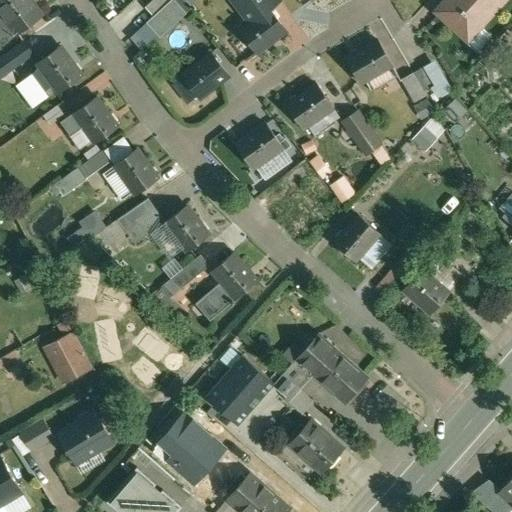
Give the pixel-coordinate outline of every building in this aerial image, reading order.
[(31,0),(0,0),(0,11),(15,32),(17,34),(43,15),(31,0)] [(147,12),(161,0),(146,0),(141,5),(147,12)] [(175,0),(172,0),(147,22),(161,37),(187,13),(175,0)] [(271,9),(263,0),(234,0),(251,22),(241,30),(259,53),(288,31),(271,9)] [(281,1),(281,0),(263,0),(271,9),(281,1)] [(448,0),(438,11),(468,39),(503,0),(448,0)] [(0,43),(15,32),(0,11),(0,43)] [(380,40),(348,58),(361,82),(393,64),(380,40)] [(26,42),(5,57),(13,68),(34,53),(26,42)] [(61,46),(39,63),(42,68),(54,84),(60,92),(83,75),(61,46)] [(212,52),(183,75),(201,98),(230,75),(212,52)] [(437,85),(426,66),(415,72),(426,92),(437,85)] [(54,84),(42,68),(34,74),(46,90),(54,84)] [(415,72),(403,79),(415,101),(427,95),(426,92),(415,72)] [(318,83),(288,104),(304,127),(309,124),(315,132),(340,115),(318,83)] [(119,125),(98,96),(74,112),(95,142),(119,125)] [(382,143),(359,111),(344,121),(367,154),(382,143)] [(432,118),(408,136),(418,149),(441,131),(432,118)] [(267,124),(237,145),(253,167),(283,147),(267,124)] [(105,148),(80,167),(87,177),(113,159),(105,148)] [(138,148),(115,164),(136,194),(159,178),(138,148)] [(306,161),(291,173),(298,183),(307,176),(314,170),(306,161)] [(332,177),(320,162),(314,167),(326,182),(332,177)] [(337,200),(314,170),(307,176),(331,205),(337,200)] [(149,198),(121,217),(131,231),(139,226),(142,231),(162,217),(149,198)] [(494,218),(477,199),(464,211),(481,230),(494,218)] [(210,233),(187,205),(165,222),(188,251),(210,233)] [(359,214),(335,241),(356,260),(380,233),(359,214)] [(93,215),(78,224),(86,237),(100,228),(93,215)] [(222,280),(196,302),(211,319),(232,302),(233,303),(236,301),(235,300),(259,279),(235,251),(213,270),(222,280)] [(201,253),(172,276),(182,287),(210,264),(201,253)] [(450,293),(423,268),(404,290),(432,314),(450,293)] [(68,334),(41,349),(64,390),(91,375),(68,334)] [(335,350),(318,334),(308,345),(292,362),(283,373),(301,389),(315,374),(347,402),(369,378),(336,349),(335,350)] [(299,336),(283,354),(292,362),(308,345),(299,336)] [(272,384),(275,381),(240,351),(193,405),(227,435),(272,384)] [(301,389),(283,373),(275,381),(272,384),(302,411),(313,399),(301,389)] [(95,411),(58,433),(76,463),(113,441),(95,411)] [(345,448),(312,419),(290,443),(323,472),(345,448)] [(45,420),(22,433),(32,450),(55,437),(45,420)] [(185,492),(207,467),(193,455),(171,480),(185,492)] [(3,459),(0,461),(0,508),(24,494),(3,459)] [(100,508),(104,511),(183,511),(134,469),(100,508)] [(250,473),(228,497),(241,509),(251,498),(247,495),(260,481),(250,473)] [(511,476),(500,490),(511,501),(511,500),(511,476)] [(288,511),(291,509),(260,481),(247,495),(251,498),(241,509),(243,511),(288,511)] [(500,490),(490,481),(476,496),(494,511),(501,511),(511,501),(500,490)]
